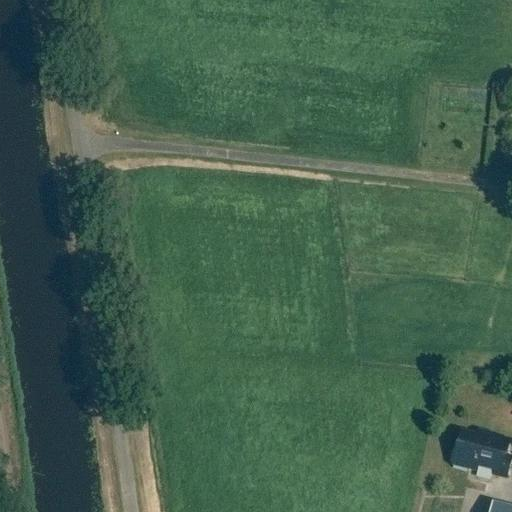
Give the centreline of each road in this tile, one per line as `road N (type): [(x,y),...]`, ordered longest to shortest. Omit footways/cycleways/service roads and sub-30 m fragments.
road 1 (unclassified): [(134,511),(62,0)]
road 2 (unknown): [(82,145),(489,192)]
